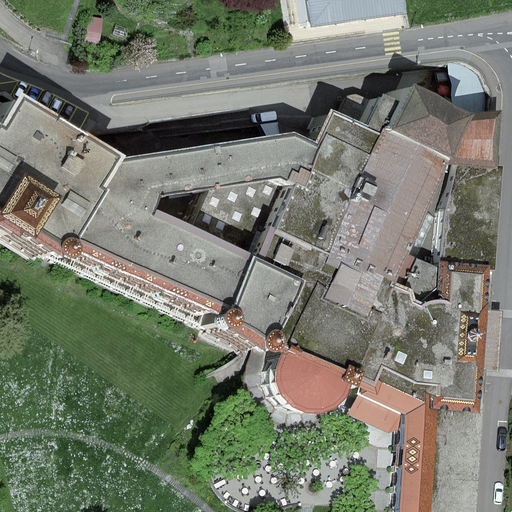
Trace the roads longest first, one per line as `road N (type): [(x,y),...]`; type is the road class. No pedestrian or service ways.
road 1 (tertiary): [(511,34),(441,35),(99,82),(39,75),(0,57)]
road 2 (residential): [(487,511),(511,196)]
